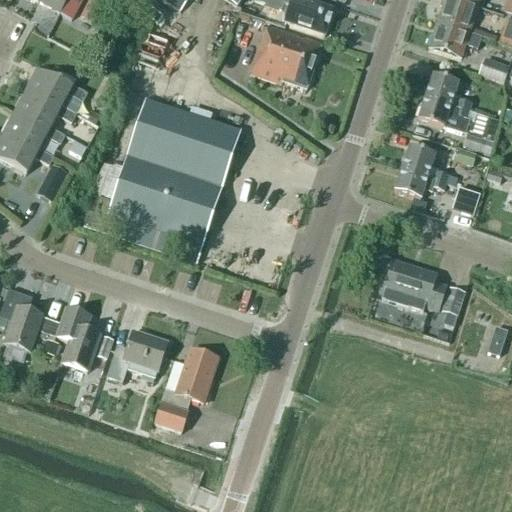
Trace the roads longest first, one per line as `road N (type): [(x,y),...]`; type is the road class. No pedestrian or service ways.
road 1 (residential): [(287,346),(50,269),(0,232)]
road 2 (tertiary): [(338,203),(402,0)]
road 3 (unclassified): [(511,265),(338,203)]
road 4 (tertiary): [(230,511),(287,346)]
road 5 (tertiary): [(287,346),(338,203)]
